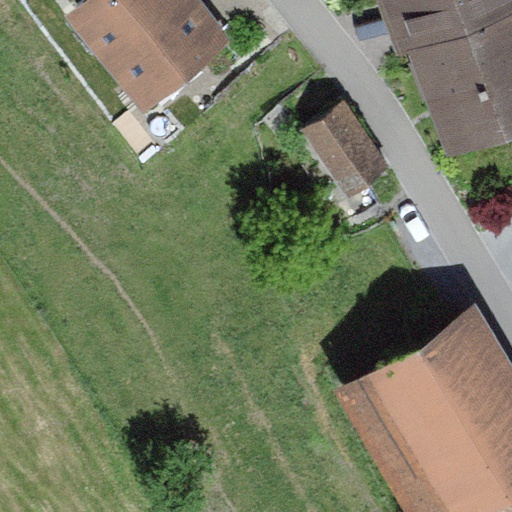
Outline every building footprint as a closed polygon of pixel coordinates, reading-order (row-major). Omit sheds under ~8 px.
[(192,0),(81,0),(77,3),(146,89),(218,32),(192,0)] [(408,0),(421,33),(507,0),(408,0)] [(511,114),(511,0),(507,0),(421,33),(427,50),(415,54),(427,89),(439,85),(457,134),(511,114)] [(386,161),(343,97),(305,123),(348,186),(386,161)] [(511,391),(466,312),(344,384),(419,511),(511,511),(511,495),(501,477),(511,470),(511,391)]
